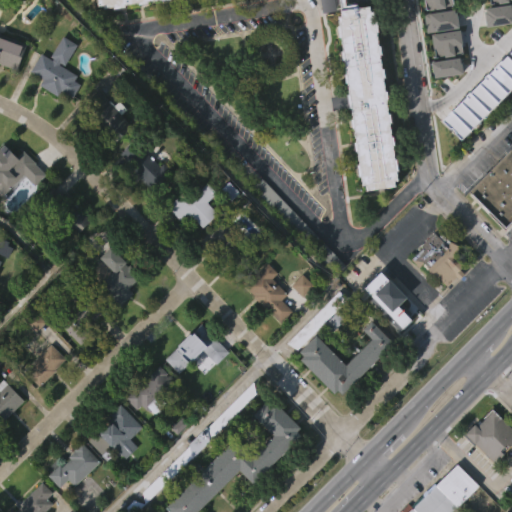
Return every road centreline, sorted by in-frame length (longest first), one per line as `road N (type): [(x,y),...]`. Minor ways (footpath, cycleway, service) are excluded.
road 1 (residential): [(0,104),(40,126),(103,186),(377,482)]
road 2 (residential): [(261,511),(511,247)]
road 3 (residential): [(511,273),(428,176),(402,0)]
road 4 (residential): [(0,471),(195,282)]
road 5 (primary): [(469,356),(312,511)]
road 6 (primary): [(347,511),(489,373)]
